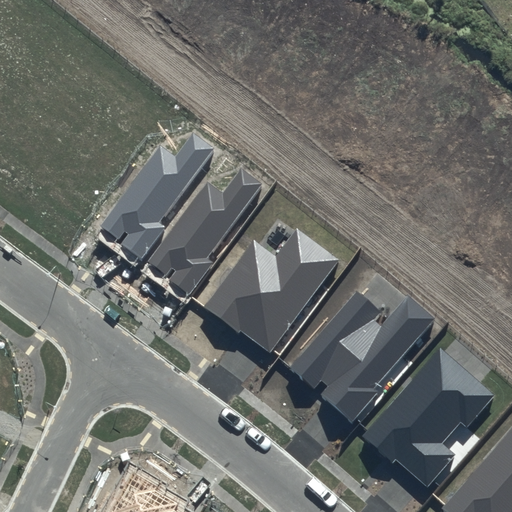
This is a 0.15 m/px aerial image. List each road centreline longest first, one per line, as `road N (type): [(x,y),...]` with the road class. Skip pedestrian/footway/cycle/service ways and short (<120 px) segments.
road 1 (residential): [(309,511),(104,347)]
road 2 (residential): [(26,511),(104,347)]
road 3 (residential): [(104,347),(0,269)]
